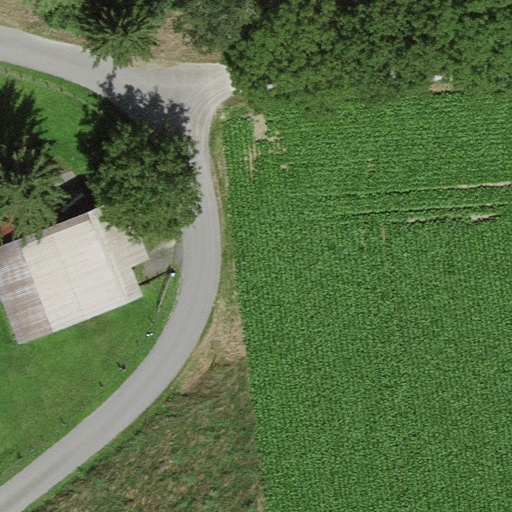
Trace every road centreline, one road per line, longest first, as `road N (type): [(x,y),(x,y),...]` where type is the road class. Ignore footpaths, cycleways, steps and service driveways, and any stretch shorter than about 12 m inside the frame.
road 1 (residential): [(0,508),(161,369),(197,303),(204,229),(187,150),(139,81),(0,44)]
road 2 (track): [(511,61),(139,81)]
